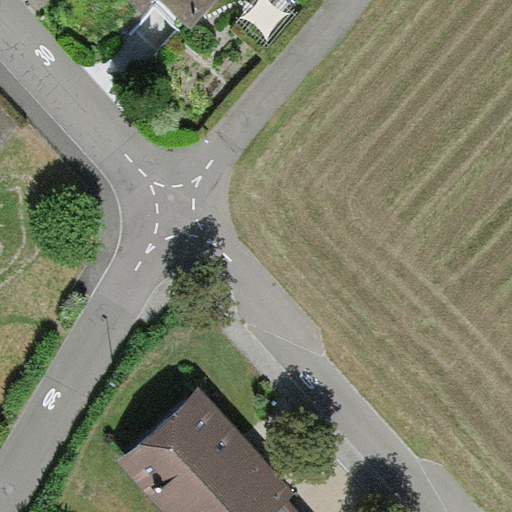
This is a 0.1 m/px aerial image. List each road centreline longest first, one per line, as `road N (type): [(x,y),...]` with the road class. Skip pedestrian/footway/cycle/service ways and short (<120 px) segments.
road 1 (residential): [(423,511),(160,216)]
road 2 (residential): [(160,216),(0,492)]
road 3 (residential): [(349,0),(160,216)]
road 4 (residential): [(160,216),(0,30)]
